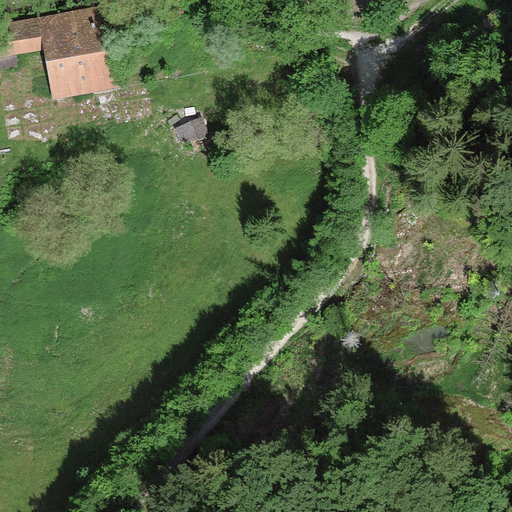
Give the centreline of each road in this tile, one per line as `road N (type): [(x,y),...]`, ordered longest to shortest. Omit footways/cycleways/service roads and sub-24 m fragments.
road 1 (track): [(380,58),(367,69),(364,90),(364,241),(346,272),(132,511)]
road 2 (track): [(367,69),(326,61),(43,124)]
